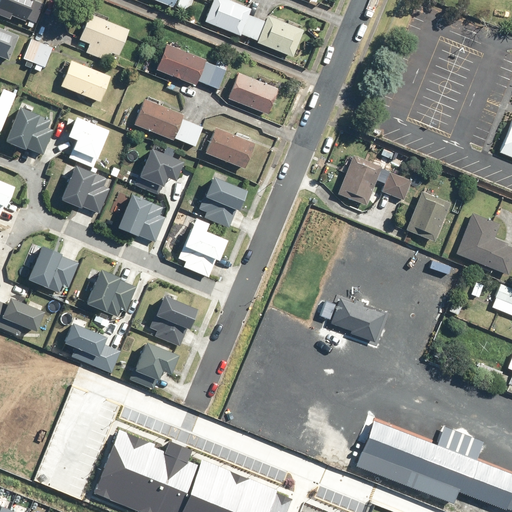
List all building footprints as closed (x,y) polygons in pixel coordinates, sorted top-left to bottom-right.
[(0,0),(0,11),(37,24),(44,4),(35,1),(35,0),(0,0)] [(193,0),(178,0),(177,5),(189,11),(193,0)] [(305,29),(268,14),(266,20),(249,14),(251,7),(232,0),(213,0),(205,22),(241,36),(242,34),(259,41),(258,42),(294,57),(305,29)] [(130,29),(89,13),(79,39),(89,43),(86,51),(116,63),(130,29)] [(0,55),(9,59),(19,35),(0,27),(0,55)] [(32,39),(24,59),(26,60),(24,65),(31,68),(33,62),(36,63),(33,69),(41,72),(43,66),(46,67),(54,47),(32,39)] [(207,60),(167,44),(157,69),(196,85),(198,80),(219,88),(226,70),(206,62),(207,60)] [(112,75),(72,59),(71,62),(66,60),(61,71),(67,73),(62,85),(101,101),(112,75)] [(279,88),(240,72),(229,99),(268,115),(279,88)] [(0,129),(2,130),(16,94),(4,89),(0,100),(0,129)] [(185,113),(145,98),(139,113),(136,112),(134,118),(135,119),(133,125),(174,141),(175,138),(196,146),(203,127),(183,118),(185,113)] [(21,105),(6,138),(27,148),(28,147),(43,153),(55,127),(49,125),(51,121),(40,116),(40,114),(21,105)] [(78,140),(70,158),(95,168),(111,129),(77,115),(75,122),(69,119),(65,129),(70,131),(68,136),(78,140)] [(511,117),(498,153),(511,158),(511,117)] [(255,143),(217,128),(207,153),(245,168),(255,143)] [(152,147),(140,176),(164,186),(170,174),(178,177),(185,161),(152,147)] [(346,172),(338,194),(367,205),(382,165),(354,155),(353,158),(349,157),(344,171),(346,172)] [(77,164),(63,198),(82,206),(83,204),(100,211),(110,185),(104,183),(106,179),(95,175),(96,172),(77,164)] [(215,172),(199,209),(206,213),(204,218),(229,228),(237,209),(239,210),(248,191),(226,181),(228,177),(215,172)] [(411,179),(390,172),(383,191),(404,199),(411,179)] [(0,216),(5,206),(7,207),(16,187),(0,180),(0,216)] [(422,190),(406,229),(436,241),(452,202),(422,190)] [(163,206),(132,194),(119,227),(156,241),(165,216),(160,214),(163,206)] [(473,213),(457,253),(509,274),(511,267),(511,243),(495,237),(500,223),(473,213)] [(195,217),(178,258),(186,261),(184,266),(209,276),(216,258),(220,259),(228,239),(206,230),(209,223),(195,217)] [(43,244),(29,279),(62,293),(66,285),(70,287),(80,262),(62,255),(63,253),(43,244)] [(102,269),(87,303),(119,317),(123,308),(126,310),(136,287),(120,280),(122,277),(102,269)] [(511,286),(501,283),(495,297),(497,297),(493,307),(511,314),(511,286)] [(165,294),(151,328),(156,330),(154,336),(180,347),(188,328),(190,329),(199,308),(165,294)] [(0,300),(0,325),(4,316),(37,330),(45,311),(41,310),(43,305),(31,300),(29,304),(12,297),(9,304),(0,300)] [(338,304),(331,326),(351,332),(349,340),(374,349),(384,320),(338,304)] [(74,316),(64,342),(99,356),(95,366),(111,373),(120,350),(105,344),(108,336),(85,327),(87,322),(74,316)] [(172,372),(179,354),(169,350),(171,347),(158,341),(157,345),(148,341),(132,379),(156,389),(164,369),(172,372)] [(448,347),(438,343),(432,355),(442,359),(448,347)] [(466,362),(451,355),(447,363),(463,370),(466,362)] [(503,374),(480,363),(474,376),(497,386),(503,374)] [(377,423),(359,467),(452,504),(456,493),(504,511),(511,511),(511,482),(476,468),(486,444),(442,427),(434,446),(377,423)] [(122,434),(98,492),(146,511),(283,511),(290,496),(204,461),(201,469),(190,464),(197,449),(180,442),(174,455),(122,434)]
